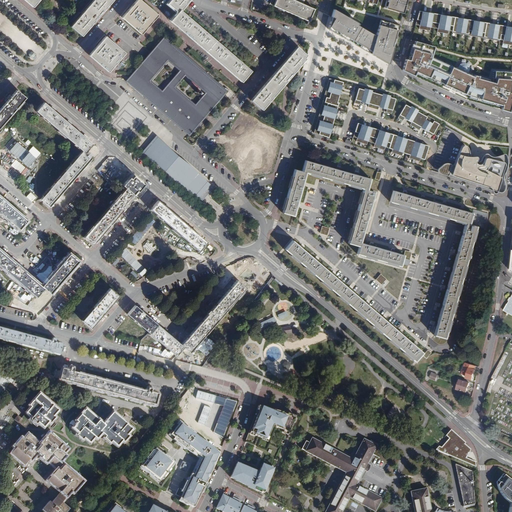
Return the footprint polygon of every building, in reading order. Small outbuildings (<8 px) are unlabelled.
[(93,0),(70,27),(80,36),(89,25),(104,7),(110,0),(93,0)] [(136,0),(131,6),(122,16),(142,33),(156,17),(137,0),(136,0)] [(168,0),(166,3),(176,12),(169,20),(178,28),(197,44),(215,59),(234,74),(242,81),(251,71),(203,31),(180,10),(188,0),(168,0)] [(251,0),(250,11),(313,31),(319,11),(326,14),(331,17),(336,0),(251,0)] [(387,0),(385,10),(402,16),(406,0),(387,0)] [(399,28),(379,22),(374,38),(357,27),(358,25),(333,11),(328,30),(336,34),(388,65),(390,58),(399,28)] [(423,16),(418,15),(415,27),(421,28),(420,31),(431,33),(432,29),(439,30),(438,34),(449,36),(450,32),(454,33),(453,34),(459,35),(459,33),(464,34),(464,36),(474,37),(475,35),(480,36),(480,38),(490,40),(491,38),(496,39),(495,41),(501,42),(501,40),(505,41),(504,44),(511,45),(511,33),(510,34),(507,33),(506,33),(507,29),(502,28),(502,27),(498,26),(497,26),(496,28),(494,27),(491,27),(492,25),(491,25),(481,23),(480,25),(478,25),(475,24),(476,22),(475,22),(466,21),(465,21),(465,23),(462,22),(460,22),(460,20),(459,20),(454,19),(454,21),(449,20),(449,24),(448,24),(444,24),(441,23),(440,23),(441,19),(431,17),(430,21),(429,21),(426,21),(423,20),(422,20),(423,16)] [(124,54),(104,38),(98,45),(90,54),(109,71),(124,54)] [(129,83),(136,74),(162,96),(169,88),(203,117),(210,108),(202,101),(209,93),(175,63),(183,55),(163,38),(126,80),(129,83)] [(416,72),(456,91),(465,94),(468,96),(469,96),(502,106),(501,110),(509,112),(511,103),(511,99),(511,95),(511,93),(510,93),(511,74),(511,72),(495,72),(494,83),(478,79),(479,77),(475,76),(474,78),(428,58),(432,48),(415,43),(409,63),(405,62),(402,71),(414,76),(416,72)] [(299,65),(307,56),(297,47),(251,100),(261,109),(269,99),(286,80),(299,65)] [(440,57),(457,62),(459,55),(442,50),(440,57)] [(202,101),(210,108),(225,91),(183,55),(175,63),(209,93),(202,101)] [(189,134),(203,117),(169,88),(162,96),(136,74),(129,83),(189,134)] [(343,83),(329,79),(315,133),(329,137),(330,132),(328,131),(330,127),(332,127),(335,117),(333,116),(334,111),(336,112),(337,106),(335,106),(336,103),(337,103),(340,93),(339,93),(340,88),(341,88),(343,83)] [(382,95),(372,93),(372,91),(364,89),(363,90),(358,89),(354,105),(360,106),(361,103),(369,105),(368,108),(378,110),(379,108),(387,110),(387,112),(392,114),(396,99),(390,98),(390,96),(382,94),(382,95)] [(0,127),(26,98),(17,90),(11,97),(8,99),(0,108),(0,127)] [(53,110),(51,108),(44,102),(36,111),(82,151),(40,199),(49,207),(55,201),(57,198),(69,184),(71,182),(83,168),(85,165),(91,158),(84,153),(92,144),(86,138),(83,136),(70,124),(67,122),(53,110)] [(426,135),(431,138),(438,124),(433,122),(434,120),(427,116),(426,118),(417,112),(418,111),(411,107),(410,108),(405,105),(397,118),(402,121),(404,119),(411,123),(410,125),(419,131),(420,128),(427,133),(426,135)] [(424,160),(428,148),(423,147),(415,144),(405,141),(397,138),(387,135),(379,133),(370,130),(362,127),(357,125),(353,137),(357,138),(356,141),(366,145),(367,142),(374,144),(373,147),(384,151),(385,147),(392,150),(391,153),(402,156),(403,153),(410,155),(409,159),(419,162),(420,159),(424,160)] [(276,137),(250,133),(246,158),(266,161),(267,155),(273,155),(276,137)] [(156,135),(140,153),(165,171),(177,183),(197,199),(198,198),(202,201),(213,189),(209,185),(210,184),(190,166),(178,157),(156,135)] [(99,150),(95,146),(90,151),(94,155),(99,150)] [(484,157),(482,163),(483,164),(482,166),(480,166),(477,165),(474,162),(472,161),(470,157),(469,155),(467,149),(466,147),(464,146),(463,146),(461,148),(459,151),(454,166),(450,177),(499,193),(502,192),(504,190),(505,187),(505,184),(504,182),(503,180),(502,178),(502,174),(505,166),(505,165),(505,164),(504,163),(503,162),(485,157),(484,157)] [(471,156),(469,155),(470,157),(472,161),(474,162),(477,165),(480,166),(482,166),(483,164),(482,163),(484,157),(485,157),(503,162),(504,163),(505,164),(505,165),(505,166),(502,174),(502,178),(504,176),(504,174),(506,172),(506,171),(507,168),(507,165),(507,162),(507,159),(506,156),(505,155),(504,154),(495,157),(493,157),(490,157),(488,155),(487,154),(486,154),(484,155),(482,157),(481,160),(479,162),(478,162),(477,162),(477,161),(477,159),(476,158),(474,157),(471,156)] [(303,182),(306,172),(364,189),(348,243),(359,246),(357,254),(400,266),(403,255),(392,252),(371,246),(360,243),(363,233),(367,218),(372,200),(374,192),(367,190),(370,179),(355,175),(337,170),(316,164),(305,161),(302,172),(295,170),(283,213),(293,216),(296,207),(296,205),(297,201),(302,186),(302,183),(303,182)] [(450,177),(454,166),(452,165),(448,164),(445,164),(442,165),(438,168),(437,170),(437,171),(438,172),(439,174),(442,174),(448,177),(450,177)] [(99,238),(101,235),(113,222),(115,219),(126,205),(129,203),(135,196),(126,188),(98,221),(84,237),(93,245),(99,238)] [(404,194),(390,190),(387,201),(466,223),(463,234),(457,254),(452,270),(447,288),(442,306),(437,325),(434,335),(445,338),(451,316),(459,289),(477,227),(469,224),(472,213),(462,210),(444,205),(422,199),(404,194)] [(0,212),(19,229),(22,226),(27,220),(20,214),(18,212),(4,201),(2,198),(0,196),(0,212)] [(168,209),(165,206),(158,201),(150,209),(199,251),(207,243),(200,236),(197,234),(184,223),(181,220),(168,209)] [(327,235),(329,228),(321,226),(319,233),(327,235)] [(301,248),(293,241),(285,250),(414,362),(422,353),(414,345),(400,333),(383,319),(366,304),(349,290),(332,275),(315,260),(301,248)] [(5,255),(3,252),(0,250),(0,266),(36,297),(43,290),(44,288),(48,292),(51,294),(56,287),(59,284),(71,271),(73,268),(79,261),(69,254),(41,286),(38,282),(35,280),(21,269),(19,266),(5,255)] [(181,345),(178,342),(175,339),(161,328),(158,325),(145,313),(142,311),(135,305),(127,314),(154,337),(168,349),(176,356),(179,359),(194,363),(199,364),(205,355),(195,347),(246,288),(250,291),(265,274),(252,263),(240,276),(231,287),(228,290),(216,304),(214,306),(203,320),(200,322),(188,336),(186,339),(181,345)] [(375,279),(381,285),(386,279),(380,274),(375,279)] [(97,321),(99,319),(111,305),(113,302),(119,296),(109,288),(82,320),(91,328),(97,321)] [(260,328),(276,321),(274,317),(258,323),(260,328)] [(51,343),(0,328),(0,339),(59,355),(62,344),(55,342),(56,340),(52,338),(51,343)] [(422,355),(426,358),(431,353),(427,349),(422,355)] [(494,357),(500,360),(503,353),(498,350),(494,357)] [(287,361),(284,362),(282,364),(282,367),(284,369),(287,369),(289,368),(290,365),(289,363),(287,361)] [(472,380),(476,366),(466,363),(463,371),(465,372),(464,374),(468,375),(467,378),(472,380)] [(155,405),(158,394),(150,393),(151,389),(147,388),(147,391),(146,393),(73,373),(73,372),(74,369),(70,368),(69,371),(62,369),(59,380),(155,405)] [(438,375),(432,373),(430,379),(436,381),(438,375)] [(469,383),(460,380),(457,389),(466,392),(469,383)] [(39,394),(29,405),(31,407),(26,413),(32,418),(30,419),(36,424),(38,422),(43,427),(48,422),(50,423),(55,418),(53,416),(58,410),(49,403),(39,394)] [(224,437),(235,401),(215,395),(212,403),(221,406),(213,434),(224,437)] [(295,417),(258,407),(257,411),(258,413),(257,417),(251,434),(254,435),(254,436),(257,438),(258,438),(257,438),(259,439),(260,440),(261,440),(265,442),(266,439),(268,440),(272,428),(273,427),(275,428),(275,430),(284,434),(287,436),(295,417)] [(93,416),(85,409),(76,421),(77,422),(73,428),(78,433),(76,435),(83,440),(84,438),(90,443),(95,437),(97,439),(102,433),(106,436),(104,438),(110,443),(111,441),(117,446),(122,441),(124,442),(129,436),(127,435),(132,429),(126,424),(122,420),(113,412),(103,424),(95,417),(93,416)] [(204,426),(207,417),(200,414),(197,423),(204,426)] [(173,439),(172,440),(175,442),(181,447),(183,445),(201,458),(198,466),(190,482),(188,481),(183,491),(185,492),(181,501),(193,508),(211,472),(219,454),(195,436),(194,437),(192,434),(192,433),(179,423),(170,436),(173,439)] [(438,446),(435,449),(475,466),(475,462),(465,457),(467,452),(469,453),(470,449),(464,444),(466,442),(459,436),(451,429),(445,436),(448,439),(441,447),(438,446)] [(15,448),(10,454),(23,466),(29,460),(31,461),(33,459),(38,453),(42,456),(40,458),(46,463),(47,461),(51,464),(52,465),(54,467),(57,469),(47,481),(55,487),(60,492),(57,495),(51,503),(49,501),(45,506),(41,510),(43,511),(42,511),(22,511),(21,511),(19,511),(66,511),(70,509),(63,504),(62,502),(64,500),(66,497),(71,491),(73,493),(83,481),(62,463),(61,462),(62,461),(66,456),(64,454),(68,449),(49,432),(39,443),(28,433),(23,439),(21,437),(13,446),(15,448)] [(362,438),(352,459),(336,451),(331,448),(310,437),(303,452),(332,466),(345,473),(323,511),(341,511),(342,511),(349,497),(375,511),(382,498),(356,485),(372,454),(376,446),(362,438)] [(142,465),(145,467),(143,469),(157,479),(159,477),(161,479),(169,470),(172,465),(169,464),(171,461),(157,451),(156,453),(153,451),(142,465)] [(244,467),(237,464),(236,465),(231,478),(260,493),(261,491),(264,493),(272,471),(270,470),(270,469),(262,465),(259,472),(257,472),(249,469),(249,470),(244,468),(244,467)] [(471,471),(454,464),(463,506),(474,504),(471,471)] [(511,508),(509,507),(508,511),(511,511),(511,483),(511,482),(511,481),(504,475),(502,478),(500,477),(497,481),(499,482),(497,485),(497,487),(500,493),(504,498),(509,503),(510,501),(511,502),(511,508)] [(409,492),(412,511),(450,511),(448,511),(446,511),(444,511),(442,511),(439,510),(437,508),(435,506),(433,509),(430,510),(426,488),(409,492)] [(220,501),(216,508),(222,511),(229,498),(226,497),(228,495),(224,493),(220,501)] [(229,498),(222,511),(230,511),(234,506),(235,506),(238,500),(235,498),(233,500),(229,498)] [(234,506),(230,511),(240,511),(239,511),(241,507),(239,506),(240,504),(241,502),(238,500),(235,506),(234,506)] [(114,503),(106,511),(124,511),(119,508),(114,503)]
